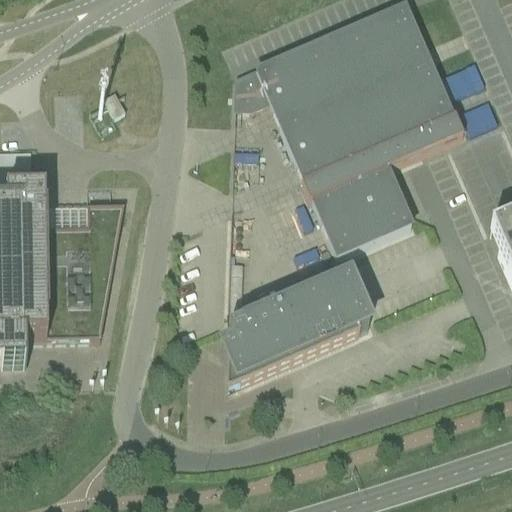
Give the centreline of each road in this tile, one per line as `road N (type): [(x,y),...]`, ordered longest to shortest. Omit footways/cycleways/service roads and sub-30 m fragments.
road 1 (unclassified): [(131,441),(129,388),(156,232),(170,64),(148,0)]
road 2 (unclassified): [(131,441),(176,461),(226,460),(511,372)]
road 3 (primary): [(511,459),(349,511)]
road 4 (unclassified): [(0,83),(101,9)]
